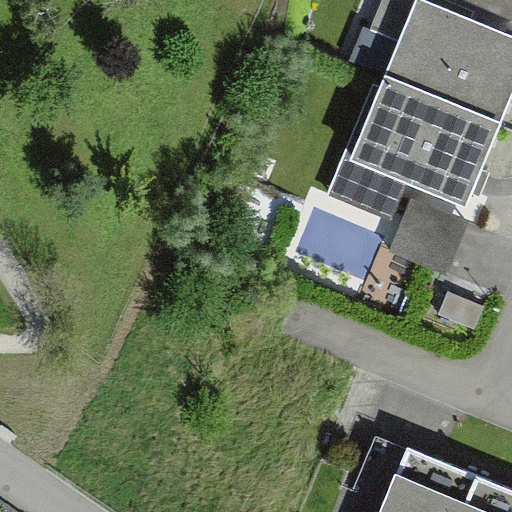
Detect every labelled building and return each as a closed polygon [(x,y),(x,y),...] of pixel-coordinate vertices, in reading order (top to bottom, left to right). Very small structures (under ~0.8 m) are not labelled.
[(511,90),(511,22),(458,0),(413,0),(386,65),(502,114),(511,90)] [(511,0),(492,0),(490,7),(511,15),(511,0)] [(351,146),(467,196),(502,114),(386,65),(351,146)] [(413,192),(391,246),(427,261),(449,271),(472,217),(413,192)] [(511,511),(511,480),(408,438),(377,511),(511,511)]
